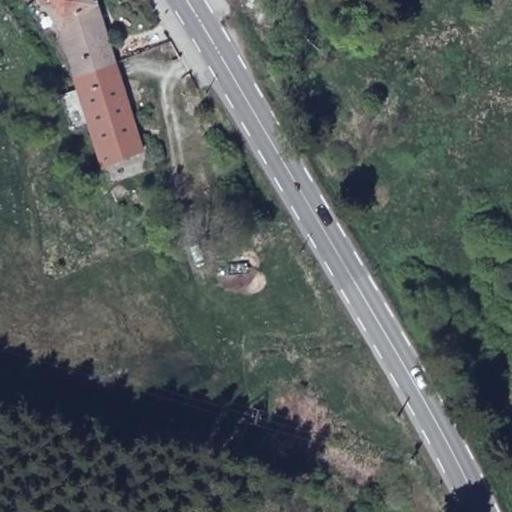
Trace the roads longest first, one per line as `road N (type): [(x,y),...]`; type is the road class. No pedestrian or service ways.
road 1 (primary): [(185,0),(329,234),(483,511)]
road 2 (track): [(373,511),(298,432),(208,303),(175,105),(221,54)]
